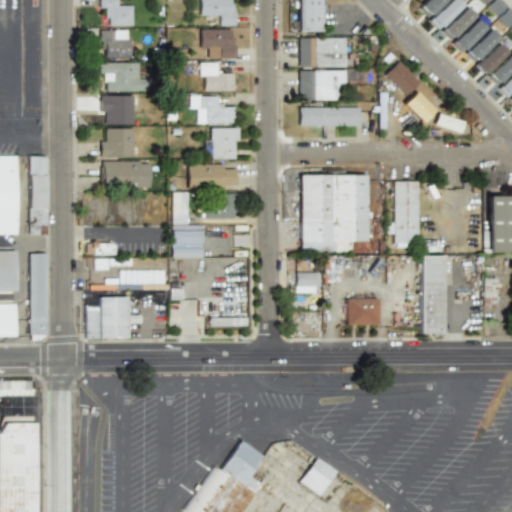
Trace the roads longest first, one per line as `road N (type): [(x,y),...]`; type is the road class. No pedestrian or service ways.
road 1 (tertiary): [(511,356),(61,361)]
road 2 (tertiary): [(61,361),(62,0)]
road 3 (residential): [(268,0),(271,358)]
road 4 (residential): [(511,152),(269,154)]
road 5 (residential): [(511,137),(371,0)]
road 6 (tertiary): [(61,511),(61,361)]
